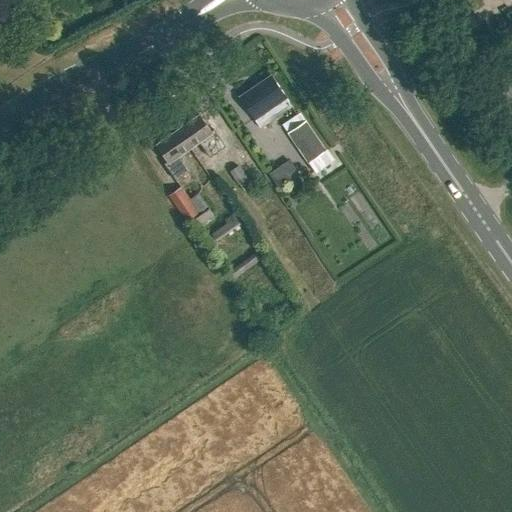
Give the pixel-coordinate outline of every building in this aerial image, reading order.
[(239,97),(260,128),(291,106),(285,98),(286,98),(270,76),(239,97)] [(177,131),(190,148),(198,142),(209,158),(225,147),(213,130),(211,131),(199,115),(177,131)] [(325,151),(304,121),(288,133),(308,163),(316,173),(334,161),(326,150),(325,151)] [(164,164),(176,181),(192,170),(181,154),(190,148),(177,131),(155,146),(167,162),(164,164)] [(227,174),(237,188),(246,181),(236,167),(227,174)] [(208,205),(200,193),(191,199),(182,186),(169,195),(186,220),(208,205)] [(215,217),(209,208),(195,218),(201,226),(215,217)] [(227,223),(211,233),(216,240),(240,224),(233,214),(224,219),(227,223)] [(230,271),(235,278),(261,259),(256,252),(230,271)]
